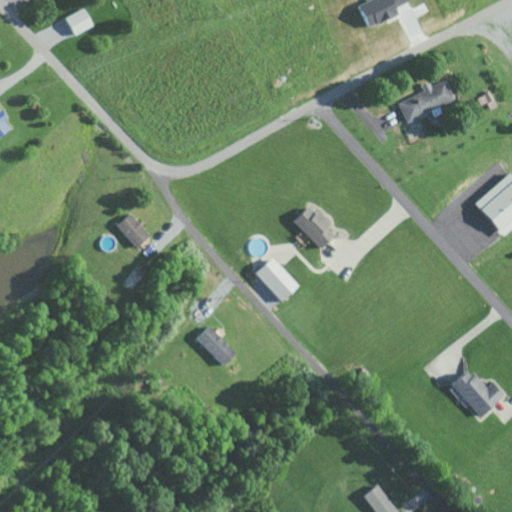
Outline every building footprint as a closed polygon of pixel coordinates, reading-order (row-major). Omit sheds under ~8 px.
[(392,8),(407,1),(406,0),(366,0),(356,5),(366,27),(395,13),(392,8)] [(92,26),(82,8),(63,17),(73,36),(92,26)] [(453,99),(443,78),(422,88),(422,90),(396,102),(405,122),(453,99)] [(478,96),(484,111),(496,106),(490,91),(478,96)] [(0,134),(9,126),(0,115),(0,134)] [(511,226),(511,178),(507,173),(472,204),(502,236),(511,226)] [(311,213),(305,207),(290,220),(317,248),(332,235),(325,227),(329,223),(316,209),(311,213)] [(134,247),(148,234),(127,213),(114,226),(134,247)] [(252,273),(278,301),(296,285),(269,257),(252,273)] [(232,353),(207,325),(193,338),(219,365),(232,353)] [(478,416),(501,395),(489,383),(483,388),(466,369),(448,385),(478,416)] [(372,511),(394,511),(377,484),(361,494),(372,511)]
